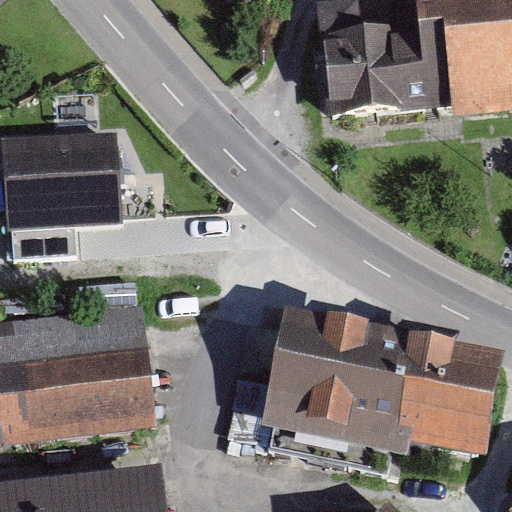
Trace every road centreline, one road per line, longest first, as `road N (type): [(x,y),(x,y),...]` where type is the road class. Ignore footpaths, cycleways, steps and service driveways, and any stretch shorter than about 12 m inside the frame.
road 1 (tertiary): [(90,0),(195,121),(301,217),(441,307),(511,339)]
road 2 (unknown): [(301,217),(0,262)]
